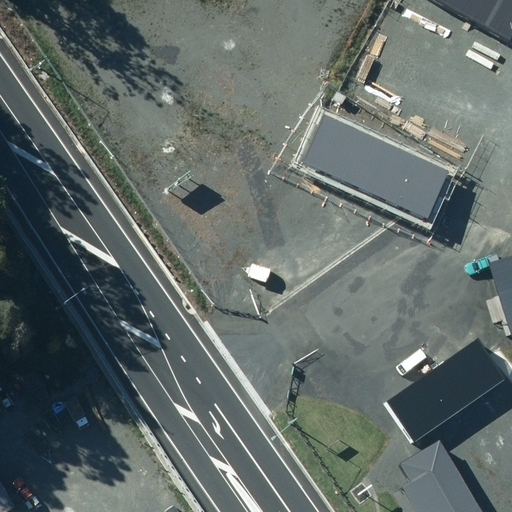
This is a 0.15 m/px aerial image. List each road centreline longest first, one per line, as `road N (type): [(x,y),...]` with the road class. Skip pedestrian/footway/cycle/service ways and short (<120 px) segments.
road 1 (trunk): [(57,217),(149,271),(311,511)]
road 2 (trunk): [(228,511),(98,319),(57,217)]
